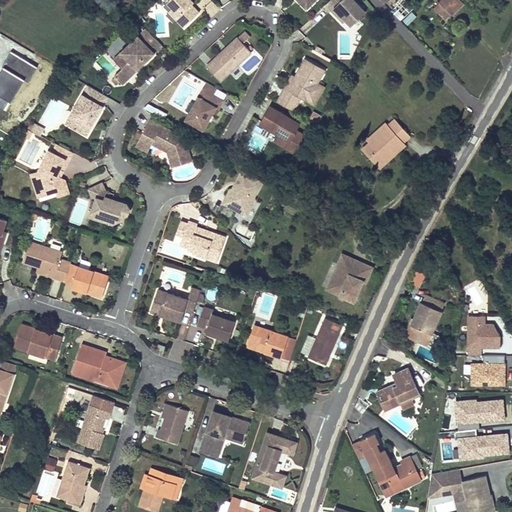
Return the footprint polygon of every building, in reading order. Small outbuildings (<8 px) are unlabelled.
[(166,0),(173,6),(180,13),(176,17),(184,26),(199,11),(191,3),(189,1),(189,0),(166,0)] [(300,0),(301,0),(299,2),(306,9),(315,0),(300,0)] [(354,0),(329,0),(326,4),(332,10),(334,7),(346,19),(352,25),(366,12),(354,0)] [(441,0),(434,8),(446,20),(463,3),(462,2),(463,0),(441,0)] [(173,6),(169,10),(176,17),(180,13),(173,6)] [(334,7),(332,10),(344,22),(346,19),(334,7)] [(408,25),(417,15),(411,10),(403,20),(408,25)] [(130,60),(137,68),(146,59),(144,57),(147,54),(149,57),(163,44),(149,29),(117,59),(124,66),(130,60)] [(207,65),(221,80),(252,51),(238,36),(227,47),(229,49),(223,54),(221,52),(207,65)] [(0,108),(3,111),(9,101),(6,99),(19,77),(21,78),(29,63),(11,52),(2,67),(6,70),(2,77),(0,75),(0,108)] [(324,71),(304,59),(294,77),(287,89),(284,87),(276,101),(292,110),(300,97),(306,101),(316,83),(324,71)] [(137,68),(130,60),(124,66),(115,74),(116,75),(120,80),(122,82),(137,68)] [(116,75),(112,78),(117,83),(120,80),(116,75)] [(294,77),(291,75),(284,87),(287,89),(294,77)] [(206,81),(185,118),(202,128),(215,106),(217,108),(222,99),(212,93),(216,87),(206,81)] [(323,87),(316,83),(306,101),(312,105),(323,87)] [(93,114),(95,110),(98,112),(107,97),(91,89),(87,97),(80,93),(68,115),(78,120),(74,129),(86,135),(96,115),(93,114)] [(269,106),(259,123),(277,134),(288,140),(284,147),(292,152),(302,134),(294,130),(299,123),(269,106)] [(314,111),(310,118),(318,122),(322,115),(314,111)] [(74,129),(78,120),(68,115),(64,123),(74,129)] [(43,126),(29,118),(24,125),(33,130),(40,133),(43,126)] [(409,135),(393,118),(386,124),(384,122),(364,139),(366,142),(359,148),(374,166),(389,151),(388,149),(399,139),(401,142),(409,135)] [(148,119),(134,145),(146,152),(151,143),(166,151),(171,167),(191,160),(183,138),(148,119)] [(462,126),(454,122),(447,135),(454,140),(462,126)] [(29,136),(33,130),(24,125),(20,131),(29,136)] [(288,140),(277,134),(273,141),(284,147),(288,140)] [(401,142),(399,139),(388,149),(389,151),(374,166),(377,169),(404,145),(401,142)] [(73,150),(56,142),(52,150),(68,159),(73,150)] [(63,169),(68,159),(52,150),(49,149),(38,170),(43,172),(38,181),(44,195),(57,190),(59,195),(70,191),(65,178),(60,176),(58,171),(60,167),(63,169)] [(43,172),(38,170),(30,173),(39,197),(44,195),(38,181),(43,172)] [(223,203),(237,210),(239,208),(245,206),(251,209),(256,200),(253,197),(260,182),(254,179),(251,180),(247,178),(246,175),(240,172),(234,183),(236,184),(234,188),(231,189),(223,203)] [(92,206),(89,214),(112,221),(116,218),(118,213),(122,215),(127,213),(129,207),(126,202),(111,197),(110,200),(101,198),(104,188),(101,181),(88,187),(92,195),(95,196),(94,199),(92,206)] [(239,208),(237,210),(247,216),(251,209),(245,206),(239,208)] [(35,238),(43,240),(49,218),(42,216),(35,238)] [(198,221),(189,217),(183,233),(192,236),(188,245),(206,251),(205,254),(217,259),(226,235),(197,224),(198,221)] [(63,252),(31,242),(25,262),(39,267),(55,272),(54,276),(65,280),(71,262),(61,259),(63,252)] [(374,258),(343,245),(334,267),(343,271),(329,308),(360,318),(367,300),(359,297),(374,258)] [(71,262),(65,280),(65,281),(73,283),(72,286),(81,289),(82,286),(85,287),(84,290),(103,296),(110,274),(71,262)] [(427,268),(420,264),(417,270),(424,274),(427,268)] [(279,271),(261,265),(258,274),(276,279),(279,271)] [(55,272),(39,267),(38,271),(54,276),(55,272)] [(417,270),(411,283),(419,286),(424,274),(417,270)] [(189,297),(159,287),(151,311),(161,314),(162,311),(166,313),(165,316),(182,321),(185,310),(193,312),(198,299),(200,292),(201,288),(192,285),(189,297)] [(445,304),(425,295),(406,336),(427,345),(427,344),(436,347),(441,336),(433,332),(445,304)] [(214,309),(203,306),(197,324),(207,327),(206,332),(229,339),(236,320),(213,313),(214,309)] [(343,324),(325,316),(316,337),(308,334),(301,351),(308,355),(308,356),(325,365),(329,356),(326,355),(328,350),(331,352),(343,324)] [(485,318),(469,318),(468,357),(482,357),(482,349),(501,349),(501,339),(494,326),(485,326),(485,318)] [(62,336),(20,322),(13,344),(55,357),(62,336)] [(288,336),(255,324),(248,346),(258,349),(259,347),(265,349),(264,352),(281,357),(288,336)] [(106,350),(82,342),(73,370),(108,382),(110,374),(115,376),(118,367),(123,368),(126,360),(110,355),(109,358),(104,356),(105,353),(106,350)] [(505,358),(484,357),(484,366),(472,366),(472,387),(505,387),(505,358)] [(3,358),(0,365),(0,367),(15,372),(18,363),(3,358)] [(0,367),(0,400),(4,402),(15,372),(0,367)] [(123,368),(118,367),(115,376),(110,374),(108,382),(117,385),(123,368)] [(401,401),(418,393),(408,369),(394,374),(399,386),(391,389),(390,386),(377,392),(383,405),(390,403),(392,407),(402,403),(401,401)] [(90,404),(111,412),(114,401),(94,394),(90,404)] [(189,409),(169,403),(165,417),(162,428),(159,427),(156,436),(179,443),(189,409)] [(477,403),(457,404),(460,433),(479,432),(481,431),(480,424),(506,422),(504,403),(477,405),(477,403)] [(90,404),(77,442),(98,450),(104,434),(100,432),(105,417),(109,418),(111,412),(90,404)] [(226,413),(215,409),(213,413),(225,417),(226,413)] [(250,421),(226,413),(225,417),(213,413),(202,450),(212,454),(215,445),(220,446),(224,435),(243,441),(250,421)] [(296,441),(268,432),(253,477),(281,486),(285,475),(274,471),(281,449),(292,453),(296,441)] [(460,433),(456,434),(457,442),(461,442),(463,462),(486,459),(486,457),(511,455),(510,439),(507,436),(479,439),(479,432),(460,433)] [(220,446),(215,445),(212,454),(217,455),(220,446)] [(190,454),(188,462),(196,465),(199,457),(190,454)] [(46,469),(55,470),(57,459),(48,457),(46,469)] [(374,470),(387,496),(421,481),(410,457),(402,461),(403,464),(394,468),(391,462),(374,470)] [(88,468),(67,460),(61,479),(64,480),(57,497),(79,505),(84,492),(80,491),(83,484),(88,468)] [(178,479),(152,469),(149,478),(145,476),(142,486),(146,487),(145,490),(139,507),(153,511),(157,511),(163,496),(172,498),(178,479)] [(431,476),(427,501),(456,494),(457,502),(467,500),(463,482),(458,483),(455,471),(431,476)] [(459,511),(492,511),(489,497),(490,496),(486,477),(463,482),(467,500),(457,502),(459,511)] [(64,480),(61,479),(54,496),(57,497),(64,480)] [(182,480),(178,479),(172,498),(176,500),(182,480)] [(258,511),(252,511),(238,507),(241,501),(233,498),(227,511),(277,511),(261,506),(258,511)]
